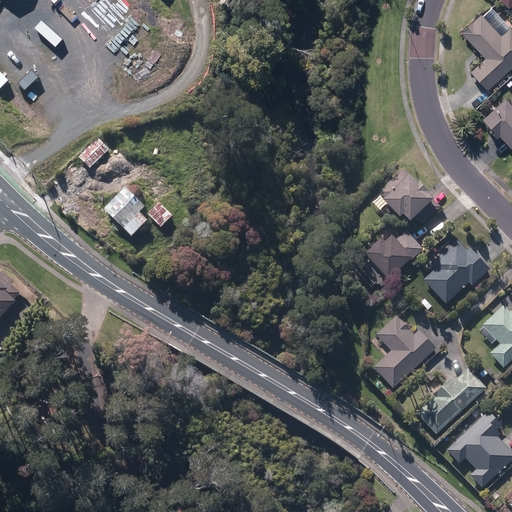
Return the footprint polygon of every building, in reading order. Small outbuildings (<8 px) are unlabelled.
[(193,14),(183,0),(172,0),(186,19),(193,14)] [(511,7),(511,0),(498,0),(508,10),(511,7)] [(480,84),(487,92),(511,68),(511,31),(510,29),(501,37),(481,16),(462,35),(485,60),(470,74),(480,84)] [(67,82),(54,71),(44,83),(57,94),(67,82)] [(505,144),(511,151),(511,106),(506,100),(482,122),(491,131),(489,133),(496,140),(499,137),(505,144)] [(108,143),(113,149),(118,146),(113,139),(108,143)] [(78,159),(89,171),(110,152),(98,140),(78,159)] [(415,220),(422,227),(440,209),(431,200),(426,195),(427,194),(418,185),(418,186),(403,171),(378,195),(384,201),(382,203),(399,221),(403,218),(410,225),(415,220)] [(103,211),(131,240),(148,224),(139,215),(145,209),(125,190),(103,211)] [(147,216),(161,230),(173,218),(159,204),(147,216)] [(360,265),(382,289),(423,252),(415,243),(406,232),(395,243),(391,238),(384,245),(380,241),(363,257),(365,260),(360,265)] [(423,282),(445,306),(468,284),(471,288),(489,272),(479,261),(469,251),(467,253),(456,242),(429,268),(434,272),(423,282)] [(0,317),(15,300),(14,299),(20,292),(8,281),(5,285),(0,280),(0,317)] [(490,355),(503,370),(511,361),(511,314),(510,313),(509,314),(504,307),(482,327),(500,346),(490,355)] [(373,370),(393,390),(435,350),(426,341),(419,333),(414,338),(396,319),(376,337),(391,353),(373,370)] [(416,416),(436,437),(486,389),(468,370),(460,378),(454,383),(451,380),(432,398),(433,399),(416,416)] [(470,478),(482,491),(511,462),(511,454),(505,447),(498,440),(500,437),(496,433),(502,428),(488,413),(446,453),(459,466),(465,461),(476,472),(470,478)]
